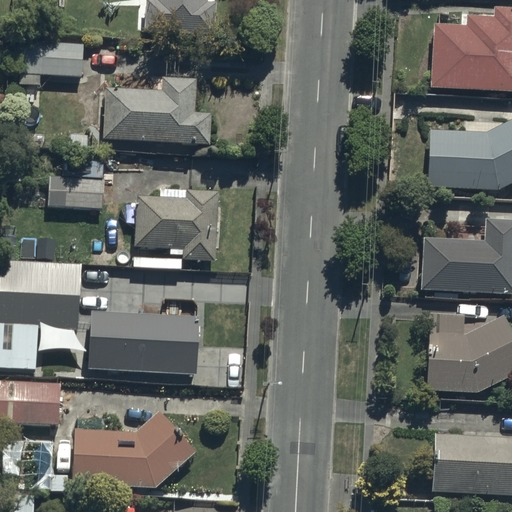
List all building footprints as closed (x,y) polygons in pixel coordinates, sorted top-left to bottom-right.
[(208,11),(208,0),(155,0),(156,9),(145,8),(144,41),(214,44),(216,11),(208,11)] [(511,101),(511,17),(494,17),(493,26),(464,25),(464,35),(433,34),(431,98),(511,101)] [(82,46),(14,45),(13,91),(39,91),(39,82),(82,83),(82,46)] [(162,99),(105,97),(103,148),(210,153),(211,121),(196,120),(197,87),(162,86),(162,99)] [(511,192),(511,127),(486,143),(431,138),(426,195),(439,197),(439,204),(454,202),(454,198),(499,200),(511,192)] [(45,134),(11,134),(11,149),(45,149),(45,134)] [(63,169),(62,184),(49,184),(49,215),(104,215),(104,169),(63,169)] [(216,270),(219,200),(216,200),(216,197),(192,196),(192,199),(191,199),(191,196),(160,195),(159,206),(136,205),(134,256),(170,257),(170,263),(183,264),(183,269),(216,270)] [(511,302),(511,229),(483,228),(483,250),(422,247),(420,299),(511,302)] [(0,378),(36,380),(37,336),(78,337),(81,272),(1,268),(0,295),(0,378)] [(199,326),(95,319),(91,376),(195,383),(199,326)] [(464,324),(430,323),(427,399),(481,401),(511,385),(511,342),(504,325),(463,344),(464,324)] [(245,369),(228,368),(228,394),(245,394),(245,369)] [(60,390),(14,388),(12,429),(58,431),(60,390)] [(196,461),(160,422),(134,441),(76,439),(73,493),(158,496),(196,461)] [(511,446),(434,444),(433,501),(511,503),(511,446)] [(53,450),(19,449),(17,494),(68,495),(68,482),(53,481),(53,450)] [(32,511),(33,500),(3,499),(2,511),(32,511)]
